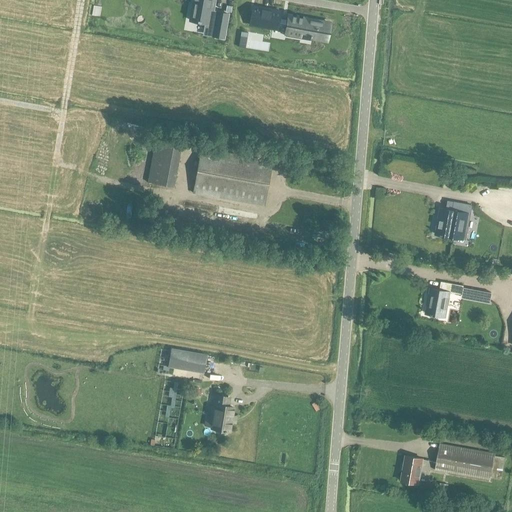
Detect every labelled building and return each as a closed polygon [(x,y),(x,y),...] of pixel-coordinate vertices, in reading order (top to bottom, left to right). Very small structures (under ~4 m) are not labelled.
[(212,11),(211,11),(212,7),(213,7),(214,0),(193,0),(192,11),(199,12),(197,22),(214,25),(212,36),(224,38),(228,14),(216,12),(216,15),(211,14),(212,11)] [(253,6),(250,24),(272,28),(273,24),(287,26),(286,33),(300,36),(301,31),(312,33),(311,37),(326,40),(329,22),(289,15),(288,19),(278,17),(280,10),(253,6)] [(181,148),(155,143),(147,182),(174,187),(181,148)] [(201,148),(193,192),(265,206),(273,162),(201,148)] [(436,234),(454,237),(456,229),(462,230),(464,231),(466,220),(467,216),(466,218),(463,217),(464,214),(466,214),(470,214),(471,206),(454,202),(452,211),(440,209),(436,234)] [(426,313),(445,317),(450,292),(461,294),(463,295),(464,288),(464,286),(445,282),(443,291),(431,288),(426,313)] [(461,294),(461,298),(490,303),(492,293),(464,288),(463,295),(461,294)] [(206,355),(171,349),(168,366),(203,372),(206,355)] [(216,407),(212,428),(228,431),(233,407),(227,406),(229,397),(216,395),(214,407),(216,407)] [(440,443),(435,470),(490,480),(491,477),(501,479),(505,457),(495,456),(495,453),(440,443)] [(406,456),(401,481),(418,484),(423,459),(406,456)]
